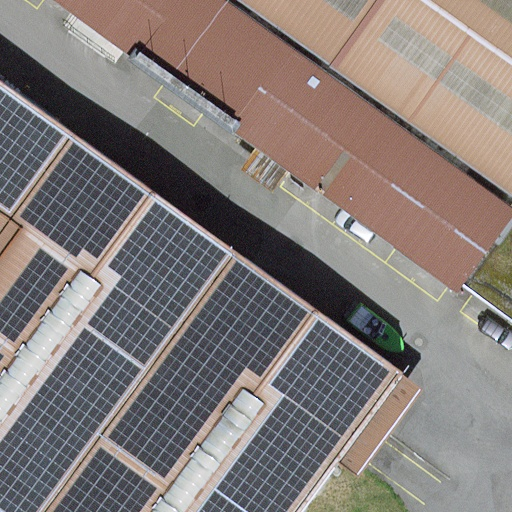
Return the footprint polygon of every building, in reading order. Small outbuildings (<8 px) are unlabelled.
[(508,212),(216,0),(62,0),(457,286),(460,282),(510,213),(508,212)] [(511,0),(216,0),(508,212),(511,206),(511,0)] [(404,374),(0,80),(0,511),(303,511),(340,462),(404,374)] [(510,213),(460,282),(511,320),(511,206),(508,212),(510,213)] [(424,389),(404,374),(340,462),(361,476),(424,389)]
